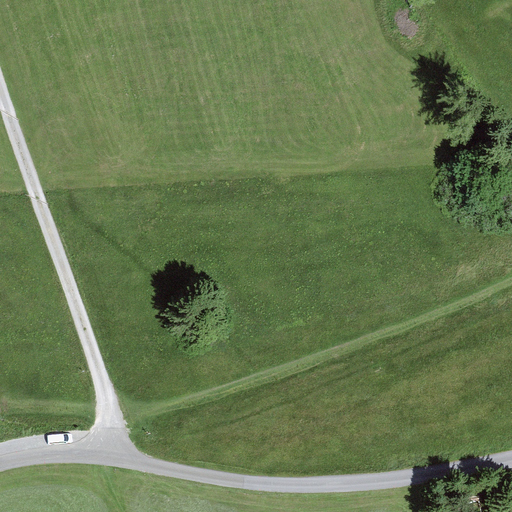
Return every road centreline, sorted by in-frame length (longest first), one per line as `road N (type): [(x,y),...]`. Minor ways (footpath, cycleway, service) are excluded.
road 1 (unclassified): [(511,459),(295,487),(70,453),(0,464)]
road 2 (track): [(0,79),(108,416)]
